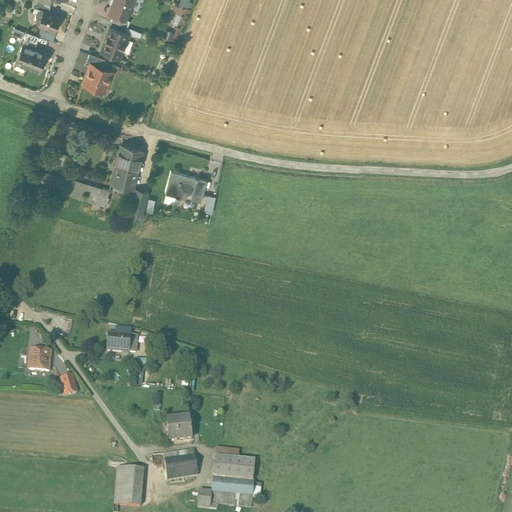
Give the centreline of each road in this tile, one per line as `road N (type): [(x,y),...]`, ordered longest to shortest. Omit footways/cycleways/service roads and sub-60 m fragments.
road 1 (unclassified): [(262,160),(457,175),(511,167)]
road 2 (residential): [(0,279),(138,454)]
road 3 (residential): [(49,101),(262,160)]
